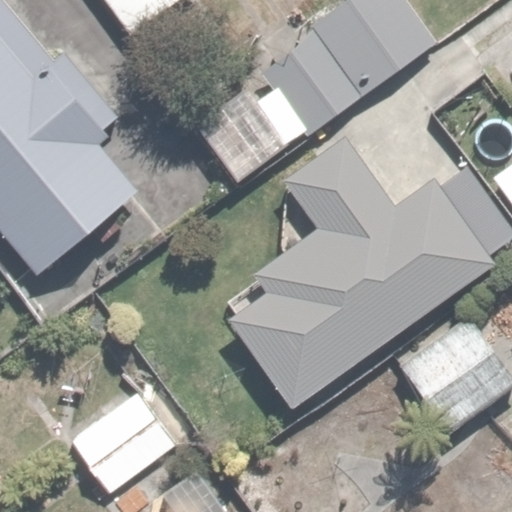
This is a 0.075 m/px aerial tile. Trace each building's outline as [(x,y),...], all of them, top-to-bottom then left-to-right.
[(105,0),(129,32),(174,0),(105,0)] [(407,0),(338,0),(254,60),(272,85),(253,98),(240,81),(185,120),(230,182),(434,37),(407,0)] [(0,9),(0,232),(34,273),(145,181),(103,130),(119,117),(68,55),(50,70),(0,9)] [(232,312),(300,406),(493,266),(486,256),(511,236),(511,228),(467,166),(440,186),(431,172),(393,200),(345,134),(279,181),(313,227),(247,275),(259,292),(232,312)] [(511,156),(489,175),(511,203),(511,156)] [(511,389),(511,372),(471,313),(400,363),(449,434),(511,389)] [(182,437),(142,383),(62,443),(103,496),(182,437)] [(225,511),(192,465),(139,503),(145,511),(225,511)]
